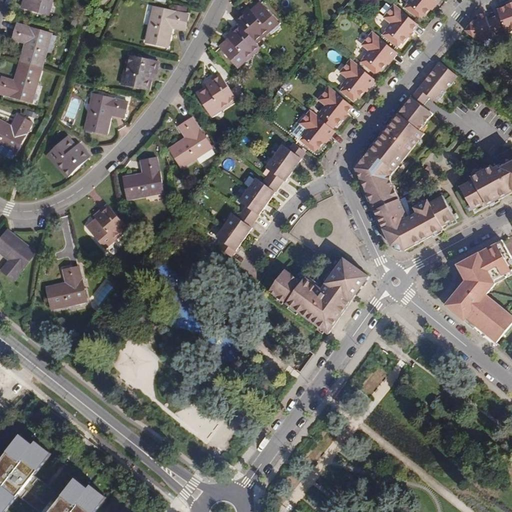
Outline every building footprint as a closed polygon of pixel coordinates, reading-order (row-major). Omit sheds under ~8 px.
[(51,3),(51,0),(24,0),(22,9),(44,15),(49,2),(51,3)] [(437,0),(410,0),(408,4),(405,8),(420,19),(423,16),(424,17),(431,9),(437,0)] [(439,0),(437,0),(431,9),(432,10),(439,0)] [(239,25),(255,43),(268,31),(267,29),(277,19),(261,2),(254,9),(255,10),(253,12),(249,8),(235,21),(239,25)] [(418,25),(394,6),(385,18),(392,24),(386,31),(387,32),(384,35),(398,47),(401,43),(402,44),(408,37),(412,32),(418,25)] [(511,7),(509,8),(508,6),(507,6),(497,10),(499,15),(505,30),(506,34),(511,31),(511,7)] [(189,15),(156,8),(151,27),(150,27),(146,43),(167,47),(171,31),(169,30),(170,26),(186,29),(189,15)] [(487,19),(486,17),(479,20),(473,22),(465,31),(480,43),(494,38),(492,35),(505,30),(499,15),(487,19)] [(21,62),(43,68),(47,53),(46,52),(51,33),(19,24),(14,38),(30,43),(28,48),(26,47),(21,62)] [(255,43),(239,25),(228,36),(231,39),(228,42),(227,41),(220,48),(236,65),(247,54),(249,56),(259,47),(255,43)] [(396,52),(372,33),(363,45),(370,51),(361,62),(376,74),(379,70),(381,72),(387,64),(396,52)] [(398,53),(396,52),(387,64),(389,65),(398,53)] [(159,62),(130,56),(127,69),(130,70),(126,86),(149,91),(151,81),(149,80),(150,77),(155,79),(159,62)] [(375,79),(351,61),(341,73),(348,78),(342,86),(344,87),(350,92),(347,96),(354,101),(357,97),(359,99),(365,91),(375,79)] [(43,68),(21,62),(17,79),(19,80),(18,83),(2,79),(0,86),(0,94),(31,103),(36,84),(38,84),(43,68)] [(440,62),(419,89),(430,97),(438,104),(460,77),(440,62)] [(237,99),(221,75),(206,84),(210,89),(207,90),(206,89),(198,95),(211,114),(222,106),(223,108),(237,99)] [(375,79),(365,91),(367,92),(376,81),(375,79)] [(347,96),(350,92),(344,87),(341,91),(347,96)] [(353,107),(329,88),(319,100),(327,106),(321,113),(336,125),(337,126),(343,119),(347,114),(353,107)] [(419,89),(413,97),(423,106),(430,97),(419,89)] [(128,103),(96,95),(91,114),(90,114),(86,130),(107,135),(111,118),(109,118),(110,113),(125,117),(128,103)] [(405,251),(458,223),(446,201),(441,199),(431,204),(429,201),(416,208),(419,213),(407,219),(390,182),(391,177),(405,160),(401,156),(406,151),(410,154),(424,136),(419,132),(434,115),(423,106),(413,97),(384,133),(387,136),(382,141),(379,139),(356,169),(392,247),(405,251)] [(433,109),(437,103),(430,98),(425,104),(433,109)] [(317,117),(310,111),(301,124),(308,129),(302,137),(306,140),(304,143),(315,152),(317,149),(319,150),(325,142),(334,130),(333,129),(317,117)] [(321,113),(317,117),(333,129),(336,125),(321,113)] [(34,124),(20,117),(12,131),(9,129),(11,127),(0,121),(0,144),(16,154),(34,124)] [(211,146),(193,118),(181,126),(190,140),(186,142),(184,140),(171,149),(183,168),(197,158),(196,157),(211,146)] [(336,132),(334,130),(325,142),(326,143),(336,132)] [(74,144),(67,136),(50,153),(59,162),(57,164),(69,177),(91,157),(79,144),(75,148),(72,145),(74,144)] [(232,257),(307,153),(296,145),(291,153),(282,147),(274,157),(266,169),(274,176),(266,187),(258,181),(241,204),(249,210),(241,221),(233,215),(217,238),(225,244),(221,250),(232,257)] [(163,191),(158,158),(143,161),(146,177),(141,178),(141,176),(125,179),(128,199),(145,196),(145,195),(163,191)] [(464,191),(475,213),(511,193),(511,163),(503,169),(501,167),(495,170),(493,166),(472,177),(474,181),(466,185),(464,191)] [(128,227),(109,205),(96,216),(99,220),(97,222),(96,221),(88,228),(102,245),(112,237),(114,239),(128,227)] [(22,239),(9,229),(0,240),(0,249),(8,256),(10,254),(13,257),(3,270),(15,279),(35,253),(20,241),(22,239)] [(511,271),(511,257),(503,241),(458,266),(461,272),(464,271),(469,278),(466,281),(446,306),(452,311),(454,308),(462,315),(459,317),(475,330),(477,327),(497,344),(511,325),(511,315),(495,302),(493,305),(484,297),(486,295),(495,283),(494,280),(511,271)] [(273,262),(258,284),(329,334),(370,277),(344,259),(323,289),(288,265),(285,270),(273,262)] [(88,300),(81,268),(65,271),(69,286),(65,287),(64,285),(49,289),(54,310),(69,306),(69,304),(88,300)] [(511,271),(494,280),(495,283),(511,274),(511,271)] [(495,302),(486,295),(484,297),(493,305),(495,302)] [(454,308),(452,311),(459,317),(462,315),(454,308)] [(475,330),(495,346),(497,344),(477,327),(475,330)] [(214,420),(214,425),(203,424),(202,437),(208,437),(207,446),(230,448),(232,421),(214,420)] [(31,448),(18,438),(0,460),(0,511),(3,511),(18,495),(39,511),(93,511),(103,500),(88,488),(86,492),(73,482),(61,497),(54,491),(45,502),(41,499),(36,495),(32,491),(41,481),(34,475),(48,457),(33,445),(31,448)] [(32,491),(36,495),(41,488),(46,492),(41,499),(45,502),(54,491),(41,481),(32,491)]
